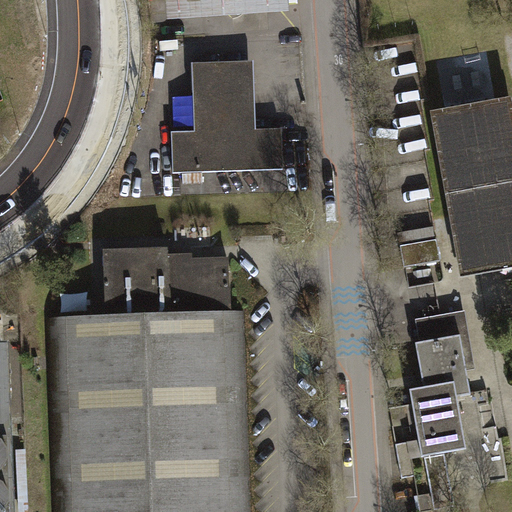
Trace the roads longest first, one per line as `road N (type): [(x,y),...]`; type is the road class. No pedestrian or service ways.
road 1 (unclassified): [(374,511),(366,283),(337,0)]
road 2 (secondary): [(0,226),(39,196),(85,127),(97,87),(98,0)]
